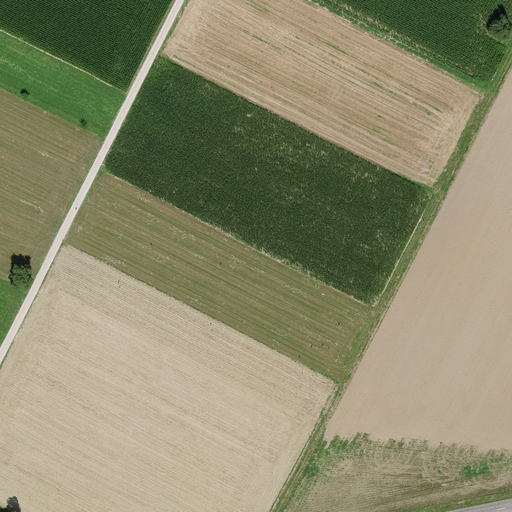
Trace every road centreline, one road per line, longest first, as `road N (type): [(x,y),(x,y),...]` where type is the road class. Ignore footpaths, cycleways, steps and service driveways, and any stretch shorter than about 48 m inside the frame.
road 1 (track): [(511,59),(286,511)]
road 2 (track): [(0,354),(179,0)]
